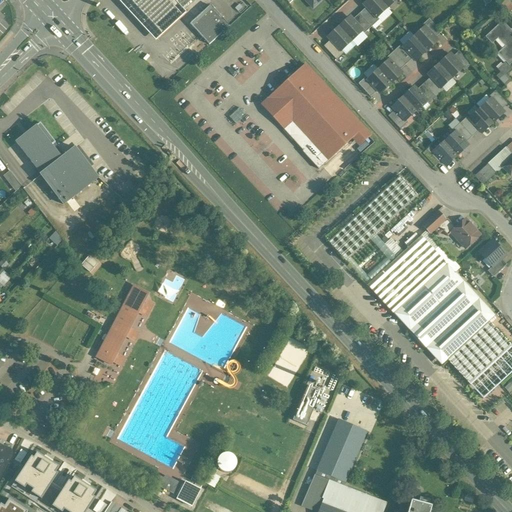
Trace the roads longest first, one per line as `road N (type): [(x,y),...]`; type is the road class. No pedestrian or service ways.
road 1 (primary): [(51,14),(511,508)]
road 2 (residential): [(267,0),(439,184)]
road 3 (residential): [(150,511),(0,421)]
